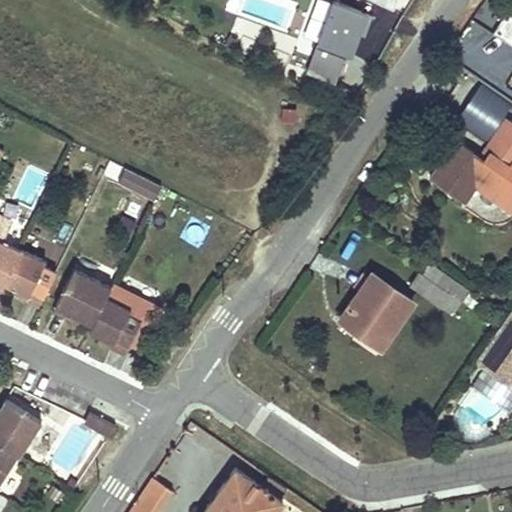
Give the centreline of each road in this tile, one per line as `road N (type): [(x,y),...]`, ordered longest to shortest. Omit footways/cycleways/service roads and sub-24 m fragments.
road 1 (residential): [(455,0),(192,373)]
road 2 (residential): [(511,460),(366,484),(192,373)]
road 3 (residential): [(161,417),(0,337)]
